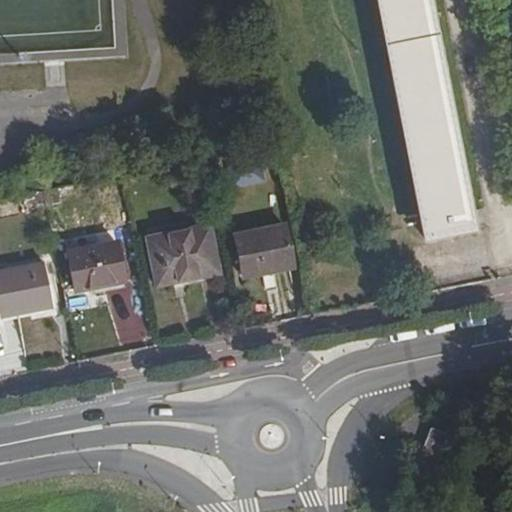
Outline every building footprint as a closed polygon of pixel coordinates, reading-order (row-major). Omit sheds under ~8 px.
[(377,0),(426,236),(472,227),(472,226),(469,213),(425,0),(377,0)] [(207,224),(142,236),(152,286),(172,282),(170,274),(214,266),(207,224)] [(291,270),(284,231),(234,240),(242,279),(291,270)] [(115,240),(66,248),(74,287),(122,278),(115,240)] [(44,263),(0,270),(0,311),(51,302),(44,263)] [(448,435),(430,428),(414,471),(432,477),(448,435)]
